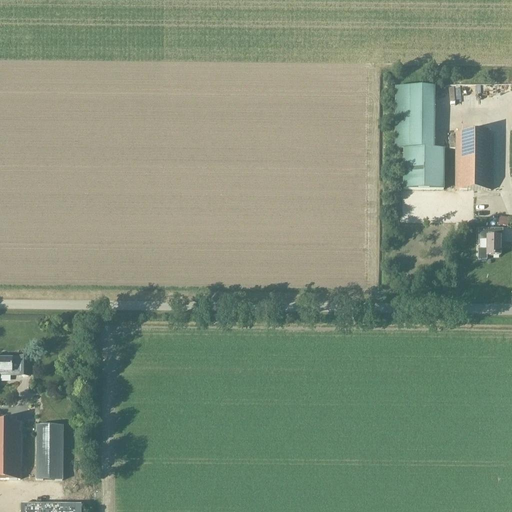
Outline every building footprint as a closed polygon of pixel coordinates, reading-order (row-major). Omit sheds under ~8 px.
[(402,190),(443,191),(443,149),(433,149),(433,88),(395,88),(394,149),(403,149),(402,190)] [(490,191),(490,134),(456,134),(455,191),(490,191)] [(499,256),(500,229),(478,229),(478,240),(486,240),(486,249),(477,249),(477,260),(486,260),(486,256),(499,256)] [(0,375),(11,376),(11,374),(18,374),(18,377),(28,377),(28,357),(18,357),(18,358),(11,358),(11,360),(0,359),(0,375)] [(0,479),(20,480),(20,423),(0,423),(0,479)] [(36,426),(35,481),(62,481),(62,427),(36,426)]
